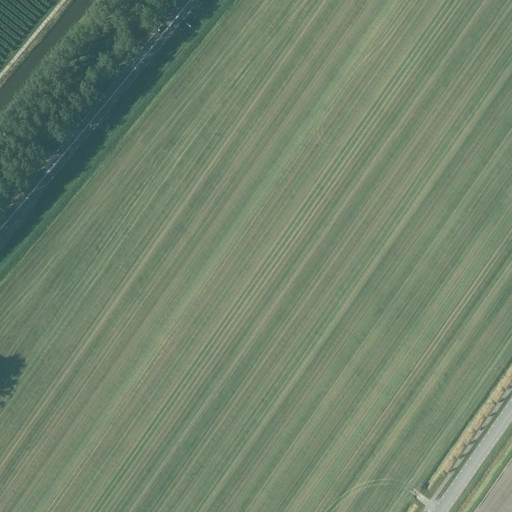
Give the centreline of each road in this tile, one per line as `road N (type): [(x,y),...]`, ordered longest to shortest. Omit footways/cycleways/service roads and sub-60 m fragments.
road 1 (trunk): [(0,229),(184,0)]
road 2 (tertiary): [(440,511),(511,409)]
